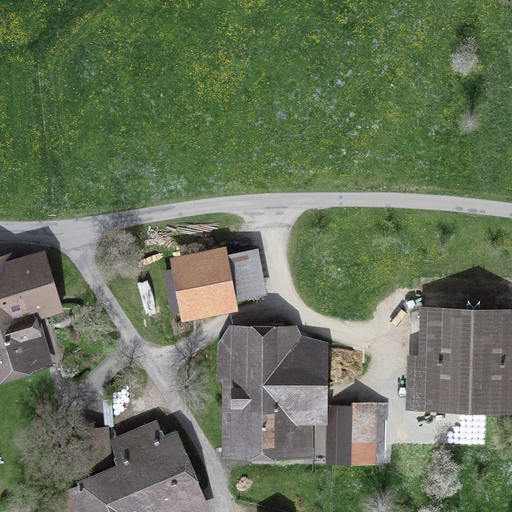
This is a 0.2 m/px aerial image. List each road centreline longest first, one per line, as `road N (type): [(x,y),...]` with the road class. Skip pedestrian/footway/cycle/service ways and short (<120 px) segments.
road 1 (unclassified): [(511,210),(286,197),(68,233)]
road 2 (unclassified): [(68,233),(199,442),(222,511)]
